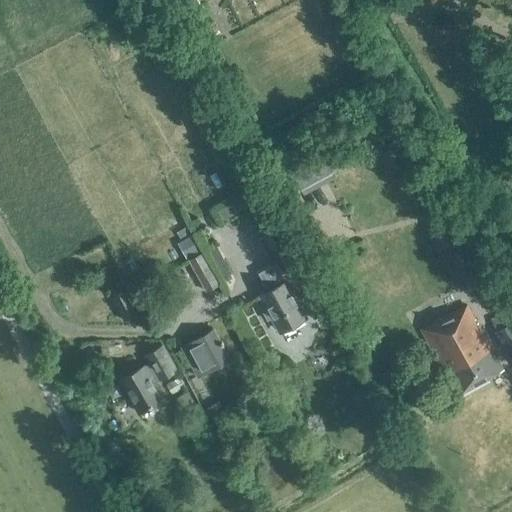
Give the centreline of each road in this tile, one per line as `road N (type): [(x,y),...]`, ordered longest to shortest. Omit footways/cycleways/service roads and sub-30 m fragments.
road 1 (track): [(176,0),(417,412)]
road 2 (track): [(0,301),(118,511)]
